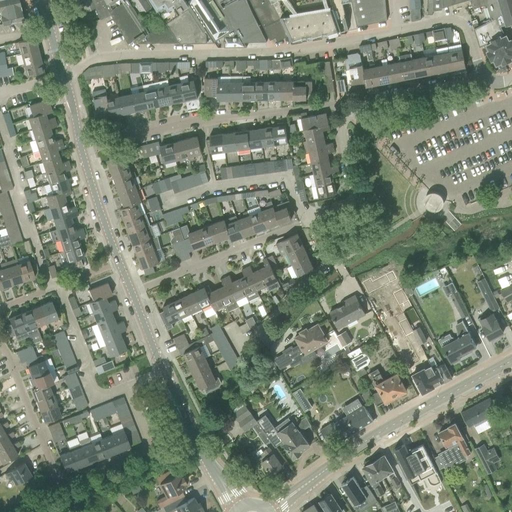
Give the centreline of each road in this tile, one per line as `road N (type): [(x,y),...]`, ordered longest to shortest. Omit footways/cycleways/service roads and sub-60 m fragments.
road 1 (residential): [(482,77),(466,29),(449,21),(280,51),(97,58),(63,78)]
road 2 (residential): [(126,387),(145,450),(58,481),(0,341)]
road 3 (residential): [(80,152),(338,104),(349,114)]
road 4 (tertiary): [(296,488),(511,360)]
road 5 (residential): [(131,293),(312,219)]
road 6 (residential): [(242,352),(327,263),(312,219)]
road 7 (residential): [(46,292),(0,131)]
road 8 (residential): [(56,290),(93,388),(107,395),(126,387)]
road 9 (residential): [(349,114),(383,98),(482,77)]
road 10 (residential): [(312,219),(349,202),(353,192),(343,126),(349,114)]
road 11 (tertiary): [(121,268),(80,152)]
